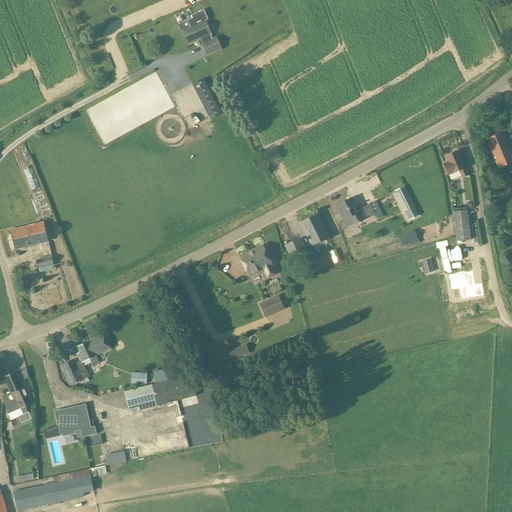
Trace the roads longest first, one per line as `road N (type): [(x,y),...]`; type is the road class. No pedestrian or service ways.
road 1 (unclassified): [(462,119),(157,278),(23,337)]
road 2 (unclassified): [(462,119),(498,302),(511,320)]
